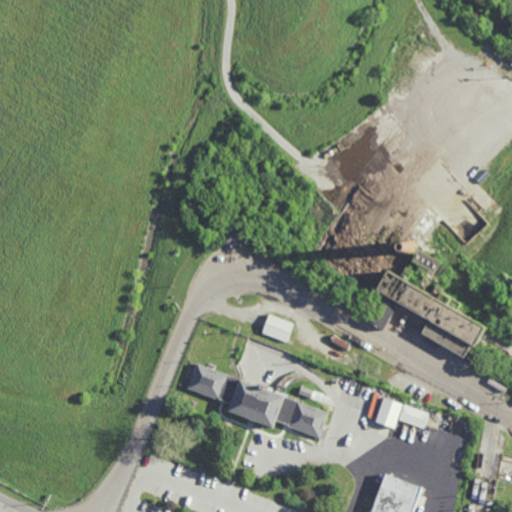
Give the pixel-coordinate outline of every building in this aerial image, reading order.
[(428,284),(492,321),(489,327),(483,337),(474,352),(480,355),(477,361),(424,331),(433,316),(406,300),(389,329),(368,317),(370,314),(398,265),(416,275),(422,264),(413,259),(420,248),(441,260),(428,284)] [(287,340),(264,331),(265,327),(269,318),(271,313),(294,321),(287,340)] [(242,379),(243,377),(284,392),(290,394),(289,396),(330,411),(325,424),(321,436),(320,436),(290,426),(291,424),(288,423),(285,422),(279,420),(277,426),(256,418),(249,416),(231,410),(234,402),(225,399),(221,398),(190,387),(193,379),(198,363),(199,361),(231,372),(230,375),(237,377),(242,379)] [(424,427),(400,419),(405,404),(429,412),(424,427)] [(413,511),(370,511),(372,509),(373,509),(387,473),(423,487),(413,511)]
